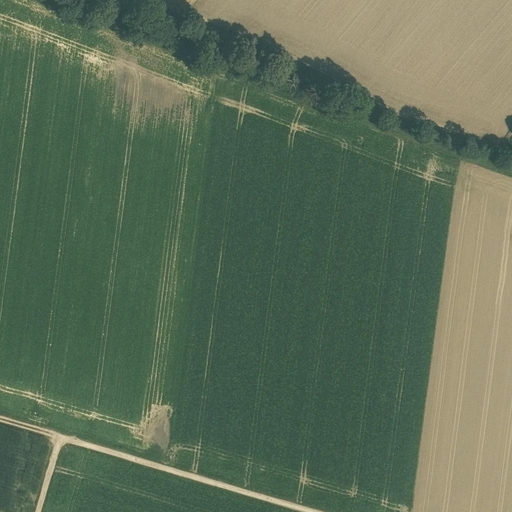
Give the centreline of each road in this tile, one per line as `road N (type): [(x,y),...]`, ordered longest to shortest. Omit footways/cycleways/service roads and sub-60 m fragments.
road 1 (track): [(38,0),(402,144),(511,174)]
road 2 (track): [(184,10),(416,121),(511,150)]
road 3 (track): [(68,441),(309,511)]
